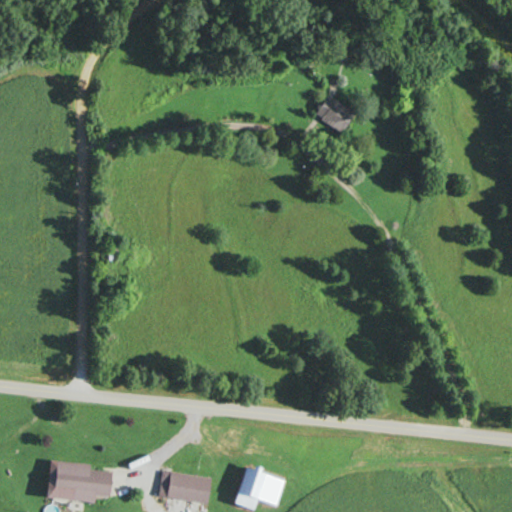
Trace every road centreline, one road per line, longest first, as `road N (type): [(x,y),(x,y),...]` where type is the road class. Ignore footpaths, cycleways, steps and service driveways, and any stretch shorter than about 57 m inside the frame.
road 1 (tertiary): [(511,441),(0,387)]
road 2 (residential): [(125,0),(84,92),(77,396)]
